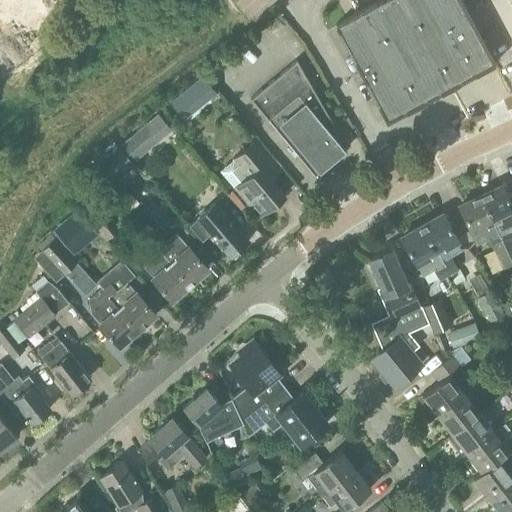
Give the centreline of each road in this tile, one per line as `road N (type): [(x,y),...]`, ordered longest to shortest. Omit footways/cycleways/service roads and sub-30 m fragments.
road 1 (residential): [(0,507),(262,279)]
road 2 (residential): [(436,511),(359,394),(262,279)]
road 3 (residential): [(262,279),(327,228),(511,132)]
